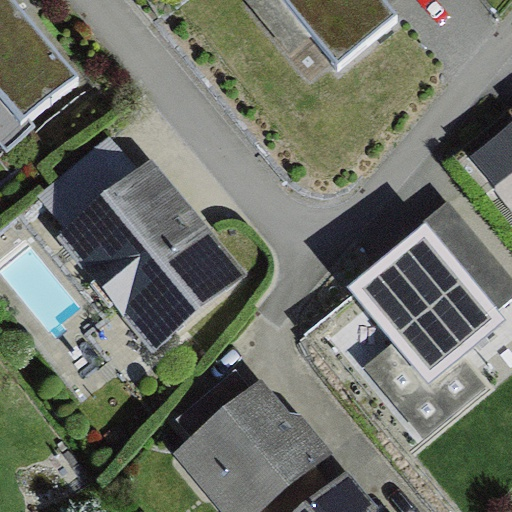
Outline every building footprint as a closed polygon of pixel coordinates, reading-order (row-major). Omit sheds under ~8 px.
[(84,100),(9,0),(0,0),(0,158),(1,160),(84,100)] [(413,0),(275,0),(268,6),(337,95),(431,22),(413,0)] [(247,300),(153,183),(60,257),(154,374),(247,300)] [(511,289),(448,214),(423,235),(487,311),(511,290),(511,289)] [(487,311),(423,235),(358,287),(430,372),(493,320),(487,311)] [(276,511),(325,475),(266,397),(178,462),(216,511),(276,511)] [(380,511),(364,488),(327,511),(380,511)]
